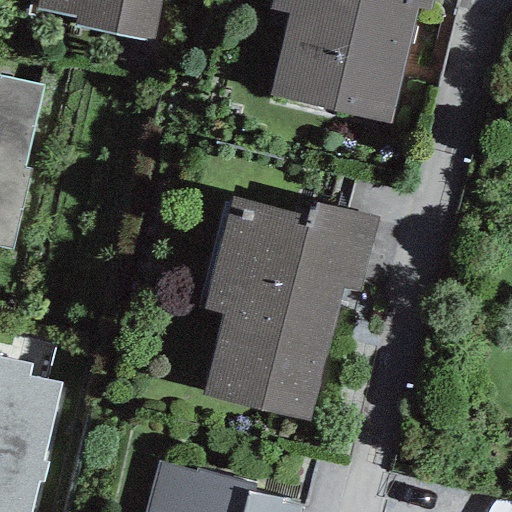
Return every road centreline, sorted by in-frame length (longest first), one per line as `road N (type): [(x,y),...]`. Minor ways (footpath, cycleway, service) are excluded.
road 1 (residential): [(465,0),(354,511)]
road 2 (trunk): [(0,111),(407,0)]
